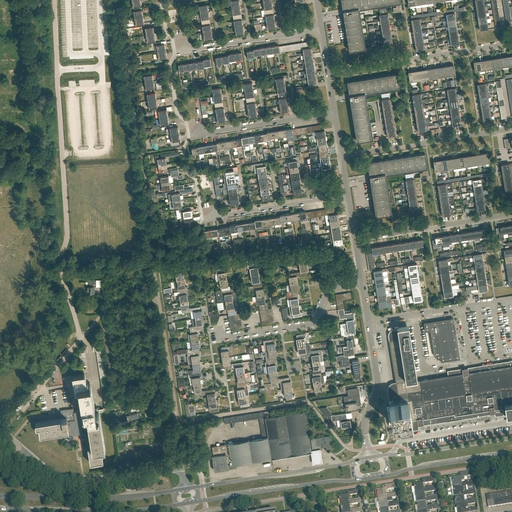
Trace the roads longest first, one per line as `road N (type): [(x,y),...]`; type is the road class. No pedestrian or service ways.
road 1 (residential): [(184,489),(181,467),(65,479),(19,445)]
road 2 (unclassified): [(328,73),(511,44)]
road 3 (tertiary): [(0,508),(175,504)]
road 4 (tertiary): [(173,490),(0,496)]
road 5 (tertiary): [(198,501),(356,480)]
road 6 (residential): [(355,239),(511,212)]
road 7 (residential): [(343,156),(499,131)]
road 8 (tertiary): [(351,462),(195,487)]
road 9 (residential): [(180,38),(182,51),(322,29)]
road 10 (residential): [(191,136),(335,112)]
road 11 (residential): [(205,219),(348,196)]
road 12 (residential): [(511,355),(425,369),(413,314)]
road 13 (unclassified): [(368,457),(364,423),(377,387),(368,321)]
road 14 (tertiary): [(511,438),(383,455)]
road 15 (tertiary): [(388,475),(511,453)]
road 16 (residential): [(3,432),(81,337)]
